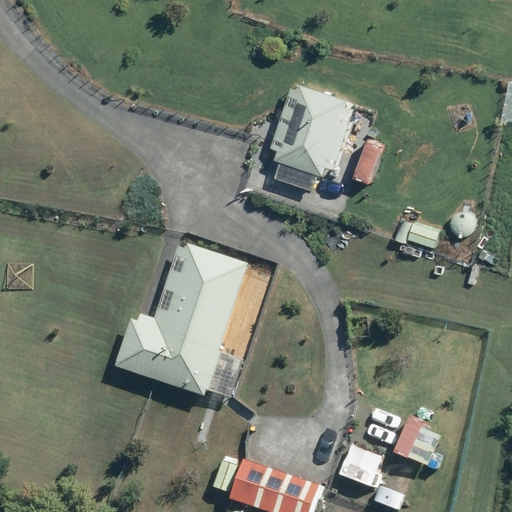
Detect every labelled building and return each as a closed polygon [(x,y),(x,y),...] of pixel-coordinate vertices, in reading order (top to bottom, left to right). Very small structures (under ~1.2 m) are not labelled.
[(358,109),(289,87),(270,146),(277,149),(274,159),(278,160),(273,176),(316,189),(322,169),(337,173),(358,109)] [(378,173),(353,166),(347,186),(373,193),(378,173)] [(462,236),(464,236),(468,236),(471,235),(473,234),(475,233),(477,231),(479,228),(480,226),(480,224),(481,221),(480,218),(480,216),(479,213),(477,211),(475,209),(473,208),(471,207),(468,206),(465,206),(463,206),(460,206),(458,207),(456,209),(454,211),(452,213),(451,215),(450,218),(450,220),(450,223),(451,226),(452,228),(453,230),(455,232),(457,234),(459,235),(462,236)] [(442,228),(402,216),(396,237),(436,249),(442,228)] [(207,392),(232,400),(246,357),(221,349),(249,265),(167,238),(154,277),(166,281),(153,319),(132,312),(113,371),(204,401),(207,392)] [(236,465),(219,460),(210,491),(229,497),(228,503),(257,511),(318,511),(327,485),(239,458),(236,465)]
